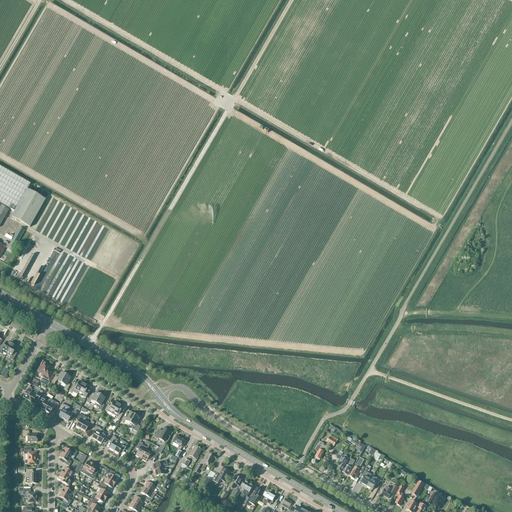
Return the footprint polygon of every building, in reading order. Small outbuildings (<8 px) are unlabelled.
[(0,167),(0,203),(15,212),(27,191),(30,184),(0,167)] [(30,227),(45,201),(27,191),(15,212),(12,217),(30,227)] [(0,225),(9,210),(0,204),(0,225)] [(15,248),(25,230),(19,227),(10,245),(15,248)] [(6,354),(11,345),(9,343),(8,343),(6,342),(4,347),(1,345),(0,346),(0,353),(2,355),(3,353),(6,354)] [(11,345),(6,354),(10,357),(9,359),(12,361),(16,354),(13,352),(16,348),(14,347),(14,346),(11,345)] [(49,368),(50,366),(43,361),(40,366),(41,366),(37,372),(42,375),(41,376),(49,381),(54,373),(50,371),(51,369),(49,368)] [(66,375),(65,375),(65,374),(62,373),(61,373),(57,378),(55,377),(51,384),(53,386),(56,381),(61,384),(66,375)] [(67,384),(70,378),(66,375),(61,384),(65,386),(64,389),(66,391),(70,386),(67,384)] [(79,392),(84,384),(79,381),(76,386),(73,385),(69,392),(72,394),(73,393),(77,395),(79,392)] [(34,391),(33,391),(31,389),(32,388),(30,387),(31,385),(28,383),(27,386),(23,391),(26,393),(23,398),(28,401),(34,391)] [(86,392),(89,387),(84,384),(79,392),(81,394),(81,396),(85,399),(88,393),(86,392)] [(40,390),(39,393),(34,390),(33,391),(34,391),(28,401),(32,404),(36,398),(38,400),(43,392),(40,390)] [(97,393),(96,393),(95,393),(92,399),(89,397),(86,403),(89,404),(91,401),(95,404),(100,396),(99,395),(100,395),(97,393)] [(51,400),(47,397),(44,396),(41,401),(43,403),(40,408),(45,411),(51,400)] [(101,404),(105,398),(100,396),(95,404),(94,406),(99,409),(98,410),(101,411),(104,406),(101,404)] [(59,404),(56,403),(51,400),(45,411),(50,414),(53,408),(55,410),(59,404)] [(112,415),(113,413),(118,404),(114,401),(110,406),(108,405),(105,410),(112,415)] [(61,411),(58,417),(63,420),(68,412),(69,408),(65,406),(62,404),(59,410),(61,411)] [(120,412),(123,407),(118,404),(113,413),(116,414),(115,416),(117,417),(116,419),(119,421),(123,414),(120,412)] [(88,416),(92,413),(86,407),(83,410),(88,416)] [(63,420),(68,422),(71,417),(74,418),(77,413),(74,411),(70,413),(68,412),(63,420)] [(135,416),(134,415),(131,413),(131,414),(130,413),(126,419),(124,417),(120,423),(123,425),(125,421),(130,424),(135,416)] [(82,415),(82,416),(79,414),(76,420),(79,421),(75,427),(80,430),(85,422),(87,418),(82,415)] [(136,425),(139,419),(135,416),(130,424),(128,427),(132,430),(133,430),(135,432),(139,426),(136,425)] [(80,430),(85,432),(88,427),(91,428),(94,423),(91,421),(89,424),(85,422),(80,430)] [(96,441),(101,434),(98,432),(100,429),(95,426),(92,431),(95,433),(92,439),(96,441)] [(158,430),(154,438),(158,440),(158,439),(164,442),(170,433),(164,429),(162,433),(158,430)] [(29,435),(29,431),(23,431),(23,437),(27,437),(27,442),(37,442),(37,435),(29,435)] [(96,441),(101,444),(105,439),(107,440),(112,433),(109,431),(106,435),(102,432),(101,434),(96,441)] [(112,443),(109,449),(114,452),(118,444),(119,442),(116,441),(117,440),(115,439),(116,438),(113,436),(110,442),(112,443)] [(186,441),(176,436),(172,442),(182,448),(186,441)] [(338,440),(331,436),(326,443),(333,447),(338,440)] [(118,444),(114,452),(118,454),(122,449),(127,452),(130,446),(125,443),(120,440),(119,442),(118,444)] [(141,459),(146,450),(140,447),(142,444),(139,442),(136,449),(139,450),(135,456),(141,459)] [(320,460),(324,453),(327,448),(323,445),(324,444),(321,442),(319,446),(318,446),(315,451),(318,452),(315,457),(317,458),(317,459),(319,460),(320,459),(320,460)] [(362,453),(365,447),(359,443),(357,446),(361,448),(359,452),(362,453)] [(197,457),(201,450),(195,447),(189,456),(197,460),(198,457),(197,457)] [(77,452),(72,449),(70,452),(64,448),(62,453),(70,458),(72,456),(74,457),(77,452)] [(36,465),(36,453),(31,453),(31,449),(24,449),(24,454),(27,454),(27,461),(25,461),(25,464),(25,465),(27,465),(36,465)] [(157,449),(156,452),(152,458),(155,460),(158,453),(160,450),(157,449)] [(146,462),(149,457),(152,458),(156,452),(153,450),(151,453),(146,450),(141,459),(146,462)] [(69,461),(70,458),(62,453),(59,458),(65,461),(63,464),(69,467),(71,462),(69,461)] [(208,467),(213,458),(209,455),(201,468),(198,466),(194,472),(198,474),(200,470),(203,471),(206,465),(208,467)] [(340,463),(337,469),(339,471),(341,472),(346,464),(348,461),(342,457),(339,462),(340,463)] [(355,468),(349,477),(354,479),(358,473),(361,475),(365,468),(361,466),(364,460),(360,458),(354,467),(355,468)] [(188,465),(190,462),(185,459),(182,464),(182,465),(180,467),(184,470),(186,467),(187,467),(188,465)] [(347,475),(351,468),(355,461),(351,459),(347,466),(343,472),(347,475)] [(151,465),(153,471),(162,469),(167,467),(166,461),(151,465)] [(78,471),(86,476),(87,473),(92,464),(87,462),(84,467),(81,466),(78,471)] [(93,473),(97,467),(92,464),(87,473),(86,476),(93,480),(96,474),(93,473)] [(71,468),(69,471),(64,468),(61,473),(70,478),(73,473),(76,474),(77,472),(74,470),(71,468)] [(115,484),(118,479),(112,476),(114,472),(108,469),(103,477),(106,479),(115,484)] [(162,469),(153,471),(155,477),(164,475),(162,469)] [(208,491),(209,489),(214,482),(218,484),(220,480),(225,483),(230,473),(223,469),(219,476),(216,475),(212,481),(207,478),(203,485),(205,487),(204,489),(208,491)] [(37,484),(37,474),(32,474),(32,470),(26,470),(26,478),(26,482),(26,483),(26,484),(27,484),(29,484),(37,484)] [(367,487),(373,476),(370,475),(370,474),(365,471),(362,477),(364,478),(361,483),(367,487)] [(69,480),(70,478),(61,473),(59,477),(64,480),(62,483),(69,487),(71,482),(69,480)] [(378,486),(382,481),(376,478),(373,476),(367,487),(373,490),(376,485),(378,486)] [(233,489),(236,484),(238,486),(242,479),(237,477),(234,482),(233,482),(229,487),(233,489)] [(115,484),(106,479),(103,484),(101,482),(99,485),(105,488),(106,485),(112,489),(115,484)] [(250,484),(249,484),(245,481),(241,488),(239,486),(232,497),(236,499),(240,493),(243,494),(245,490),(247,487),(248,487),(250,484)] [(412,494),(417,498),(425,485),(419,482),(412,494)] [(147,483),(144,488),(152,493),(155,488),(151,485),(147,483)] [(247,497),(247,496),(247,497),(254,486),(250,484),(248,487),(247,487),(245,490),(243,494),(240,499),(244,501),(243,503),(246,505),(251,498),(250,497),(249,499),(247,497)] [(398,488),(400,486),(396,484),(395,486),(394,485),(392,488),(391,490),(387,487),(385,490),(385,489),(382,495),(388,499),(392,493),(394,494),(398,488)] [(98,494),(106,499),(109,494),(103,491),(105,488),(99,485),(98,487),(100,489),(98,494)] [(400,506),(405,499),(403,498),(404,496),(402,495),(403,494),(402,493),(405,488),(402,486),(401,487),(400,486),(398,488),(400,489),(397,494),(400,495),(395,503),(400,506)] [(72,488),(70,491),(64,487),(61,492),(70,497),(71,495),(74,496),(77,492),(72,488)] [(149,498),(152,493),(144,488),(141,493),(146,496),(144,499),(148,501),(151,503),(152,500),(149,498)] [(260,498),(258,496),(261,491),(257,488),(253,496),(251,498),(246,505),(249,506),(251,504),(255,506),(260,498)] [(36,503),(37,493),(30,493),(30,489),(23,489),(23,496),(27,496),(27,503),(36,503)] [(69,500),(70,497),(61,492),(59,497),(64,500),(63,503),(68,506),(71,501),(69,500)] [(228,495),(223,492),(219,499),(224,502),(228,495)] [(270,505),(275,497),(268,493),(268,494),(265,492),(263,496),(265,497),(262,502),(266,504),(267,503),(270,505)] [(432,507),(438,496),(434,493),(427,504),(432,507)] [(103,504),(106,499),(98,494),(96,496),(93,495),(91,499),(96,503),(98,500),(103,504)] [(148,501),(144,499),(142,498),(140,500),(135,497),(132,503),(140,507),(143,502),(146,504),(148,501)] [(89,502),(86,507),(89,508),(95,511),(98,511),(100,509),(95,506),(97,503),(96,503),(91,499),(89,502)] [(288,510),(292,502),(286,499),(282,506),(288,510)] [(411,501),(406,510),(409,511),(413,511),(418,505),(411,501)] [(137,511),(140,507),(132,503),(129,508),(134,511),(133,511),(137,511)]
